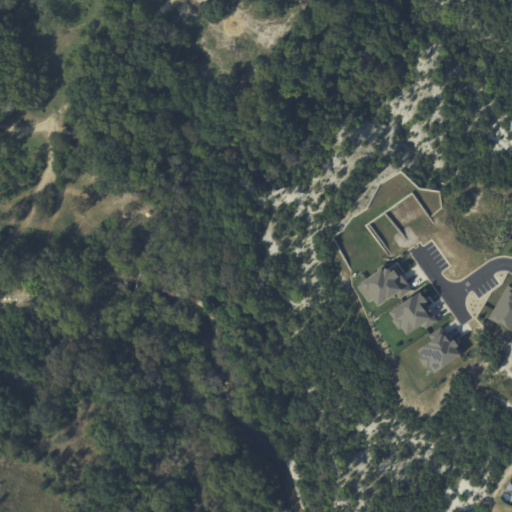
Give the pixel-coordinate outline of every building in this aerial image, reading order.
[(191,0),(213,0),(215,1),(204,12),(191,0)] [(283,0),(301,20),(328,0),(283,0)] [(7,102),(17,108),(11,119),(1,114),(7,102)] [(358,285),(387,266),(388,268),(395,263),(410,285),(379,306),(374,298),(369,301),(358,285)] [(507,284),(511,286),(511,331),(488,318),(507,284)] [(390,312),(420,291),(428,302),(426,303),(438,321),(426,329),(422,325),(408,335),(403,328),(400,330),(393,321),(396,319),(390,312)] [(420,358),(428,369),(430,367),(435,374),(464,353),(456,342),(452,344),(443,331),(417,349),(423,357),(420,358)]
